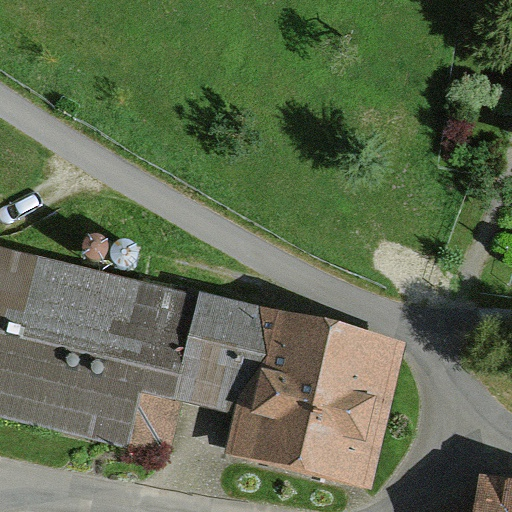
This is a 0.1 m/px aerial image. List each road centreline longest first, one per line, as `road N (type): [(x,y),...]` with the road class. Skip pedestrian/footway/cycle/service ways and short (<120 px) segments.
road 1 (residential): [(0,101),(195,221),(406,330),(465,395)]
road 2 (residential): [(205,511),(71,494),(0,496)]
road 3 (residential): [(465,395),(431,472),(385,511)]
